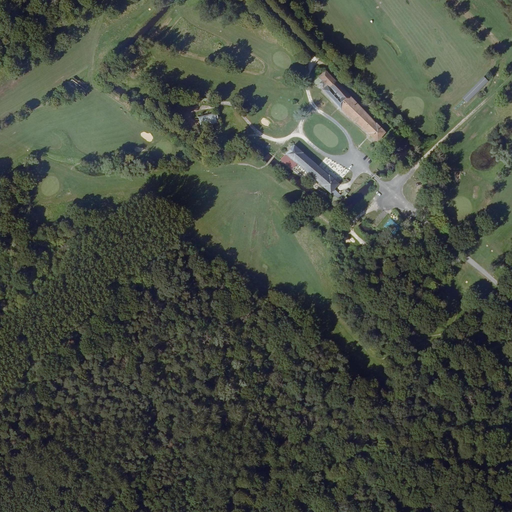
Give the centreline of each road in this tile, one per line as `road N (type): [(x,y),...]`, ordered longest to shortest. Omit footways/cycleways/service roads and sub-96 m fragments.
road 1 (track): [(235,511),(275,159),(268,155)]
road 2 (track): [(0,394),(268,155)]
road 3 (track): [(0,128),(101,180),(0,201)]
road 4 (track): [(388,189),(511,76)]
